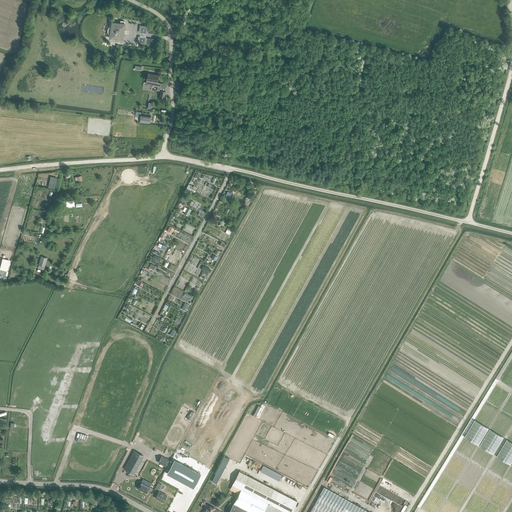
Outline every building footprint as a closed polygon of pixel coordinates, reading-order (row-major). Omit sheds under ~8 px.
[(108,28),(107,29),(107,31),(108,33),(108,34),(109,35),(109,39),(118,41),(117,43),(121,44),(122,41),(123,42),(126,23),(124,23),(124,21),(120,20),(120,23),(111,21),(110,26),(109,26),(109,27),(108,28)] [(147,34),(148,26),(140,25),(139,32),(147,34)] [(146,45),(147,37),(138,36),(137,43),(146,45)] [(160,87),(162,87),(165,88),(166,88),(166,84),(161,83),(158,82),(159,75),(147,73),(146,81),(152,82),(152,86),(160,87)] [(41,255),(38,268),(44,269),(48,257),(41,255)] [(2,262),(0,269),(0,276),(5,278),(9,264),(2,262)] [(475,420),(505,436),(511,423),(511,416),(485,402),(475,420)] [(80,433),(80,434),(79,437),(78,437),(76,441),(79,442),(84,443),(87,435),(80,433)] [(125,469),(134,474),(144,456),(135,452),(125,469)] [(165,466),(169,460),(162,456),(158,462),(165,466)] [(215,475),(221,477),(230,458),(224,456),(215,475)] [(263,465),(260,471),(280,480),(282,474),(263,465)] [(239,471),(229,489),(238,494),(228,511),(291,511),(297,501),(239,471)] [(138,488),(146,493),(150,486),(141,481),(140,481),(138,482),(137,483),(137,485),(139,486),(138,488)] [(309,511),(368,511),(324,487),(309,511)] [(155,498),(156,498),(160,500),(163,502),(167,495),(159,491),(155,498)]
